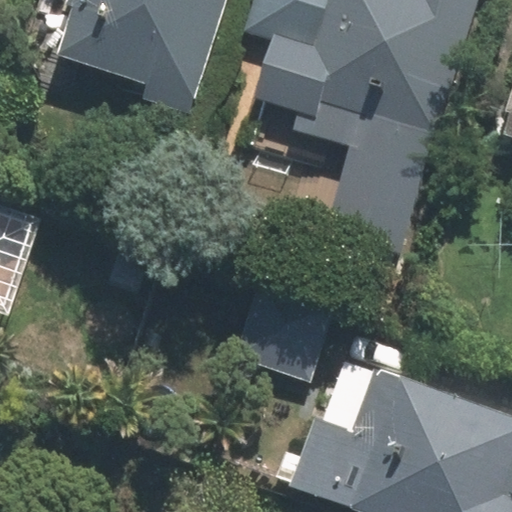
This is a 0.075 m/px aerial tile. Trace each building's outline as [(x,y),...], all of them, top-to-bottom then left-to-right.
[(0,0),(0,34),(13,0),(0,0)] [(201,116),(236,0),(90,0),(69,68),(155,94),(153,101),(201,116)] [(411,256),(493,0),(262,0),(252,33),(326,58),(299,140),(353,158),(330,230),(411,256)] [(53,225),(0,204),(0,310),(18,317),(53,225)] [(511,511),(511,413),(387,367),(365,427),(328,414),(302,485),(374,511),(511,511)]
